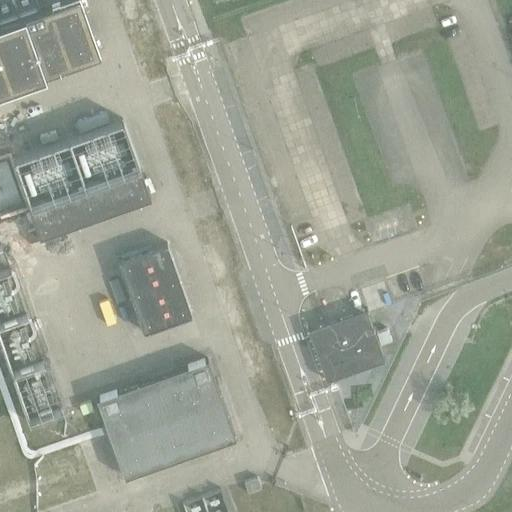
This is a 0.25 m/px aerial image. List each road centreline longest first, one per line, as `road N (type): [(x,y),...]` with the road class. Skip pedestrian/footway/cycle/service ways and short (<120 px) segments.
road 1 (unclassified): [(366,511),(356,501),(456,303),(511,280)]
road 2 (unclassified): [(511,412),(477,479),(416,511)]
